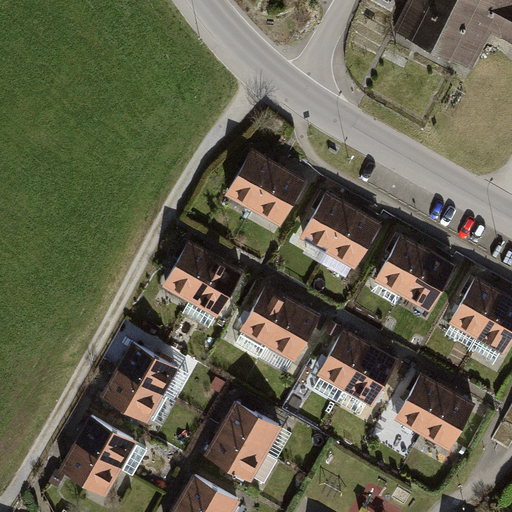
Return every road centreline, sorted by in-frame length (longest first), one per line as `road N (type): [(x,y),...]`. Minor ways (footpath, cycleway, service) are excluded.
road 1 (track): [(276,76),(230,122),(169,211),(1,511)]
road 2 (residential): [(511,213),(300,93)]
road 3 (residential): [(300,93),(205,0)]
